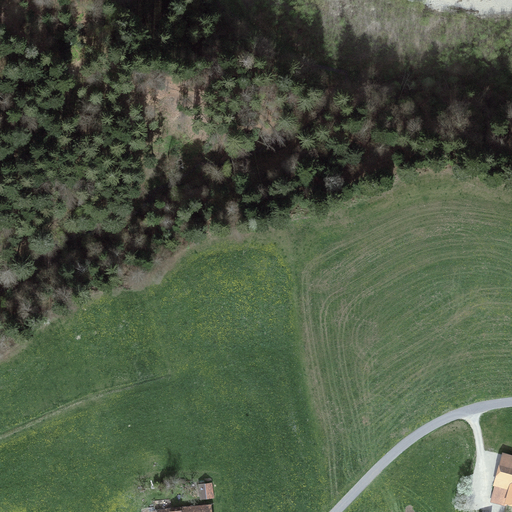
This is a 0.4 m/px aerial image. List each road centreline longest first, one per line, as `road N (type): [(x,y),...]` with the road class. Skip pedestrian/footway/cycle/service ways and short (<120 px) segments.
road 1 (unclassified): [(511,402),(430,426),(335,511)]
road 2 (track): [(0,10),(65,68),(64,99),(9,159)]
